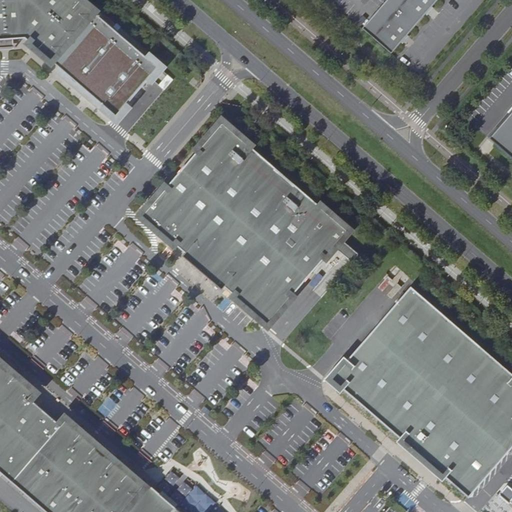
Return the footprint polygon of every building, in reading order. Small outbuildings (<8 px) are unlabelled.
[(0,0),(0,39),(25,38),(51,61),(94,12),(80,0),(0,0)] [(386,0),(362,28),(391,54),(437,0),(386,0)] [(195,79),(193,82),(199,88),(202,84),(195,79)] [(223,102),(220,105),(226,111),(229,108),(223,102)] [(98,116),(107,125),(112,120),(103,111),(98,116)] [(511,111),(489,138),(511,157),(511,111)] [(222,122),(141,215),(185,253),(182,256),(221,290),(224,287),(268,324),(334,247),(341,239),(348,230),(222,122)] [(341,239),(334,247),(352,263),(359,254),(341,239)] [(511,444),(511,368),(407,286),(329,376),(465,492),(511,444)] [(0,471),(47,511),(122,511),(144,487),(117,464),(121,459),(96,437),(92,442),(65,419),(60,425),(29,398),(34,393),(19,379),(23,374),(0,354),(0,471)] [(511,487),(509,484),(500,494),(510,503),(511,500),(511,487)]
